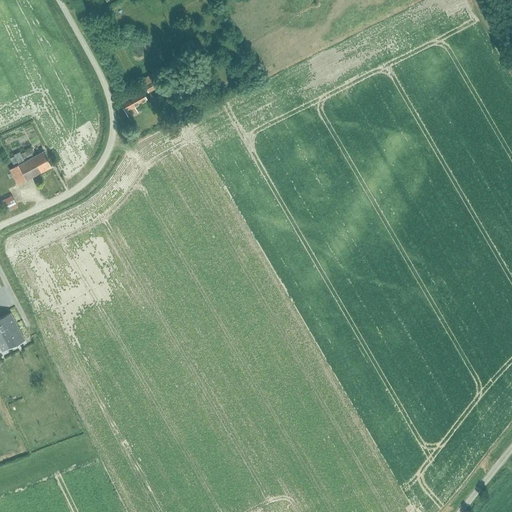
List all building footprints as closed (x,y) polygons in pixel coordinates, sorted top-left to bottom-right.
[(152,74),(141,79),(148,92),(159,86),(152,74)] [(142,91),(120,103),(128,117),(138,112),(135,107),(147,100),(142,91)] [(14,167),(9,169),(17,185),(51,167),(43,151),(19,163),(15,156),(10,158),(14,167)] [(12,196),(1,201),(7,212),(18,207),(12,196)] [(10,313),(0,317),(0,329),(3,336),(0,337),(0,347),(2,351),(25,340),(20,330),(10,313)]
